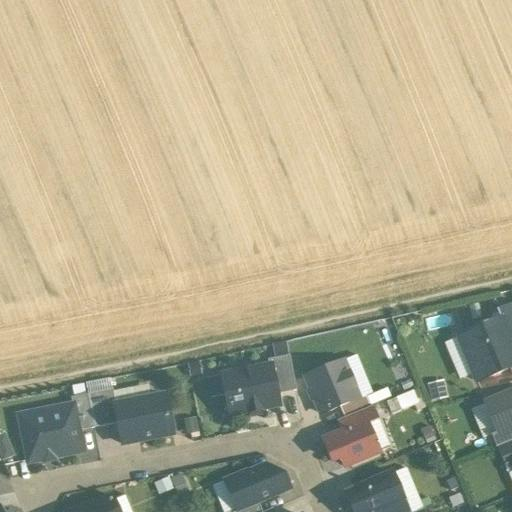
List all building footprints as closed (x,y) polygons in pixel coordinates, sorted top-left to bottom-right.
[(511,307),(500,313),(503,319),(511,339),(511,307)] [(461,337),(458,338),(473,375),(476,382),(510,368),(508,361),(511,359),(511,339),(503,319),(461,337)] [(461,337),(457,328),(440,335),(458,380),(473,375),(458,338),(461,337)] [(289,357),(267,361),(268,367),(270,366),(276,395),(296,391),(289,357)] [(347,375),(341,362),(305,377),(321,416),(339,408),(357,401),(352,388),(355,387),(349,374),(347,375)] [(268,367),(221,376),(229,417),(278,408),(276,395),(270,366),(268,367)] [(112,390),(87,395),(94,429),(117,424),(114,407),(115,406),(112,390)] [(497,434),(497,435),(511,428),(511,393),(485,406),(497,434)] [(87,395),(70,399),(71,406),(73,406),(78,432),(94,429),(87,395)] [(115,406),(114,407),(117,424),(121,445),(172,435),(164,397),(115,406)] [(339,408),(343,419),(369,408),(365,397),(357,401),(339,408)] [(71,406),(31,414),(34,431),(21,433),(28,464),(42,461),(42,462),(43,462),(43,461),(45,457),(51,456),(54,459),(55,459),(56,459),(55,458),(82,453),(78,432),(73,406),(71,406)] [(343,419),(337,422),(342,433),(365,424),(366,426),(377,422),(371,408),(369,408),(343,419)] [(342,433),(323,441),(331,461),(339,458),(343,468),(378,453),(366,426),(365,424),(342,433)] [(496,449),(511,441),(511,428),(497,435),(497,434),(490,436),(496,449)] [(14,456),(5,436),(0,438),(0,455),(2,461),(14,456)] [(511,441),(496,449),(504,469),(511,465),(511,441)] [(247,474),(246,473),(224,482),(236,510),(237,511),(257,503),(288,490),(283,477),(265,467),(247,474)] [(385,475),(374,480),(373,482),(345,494),(352,511),(380,511),(403,503),(391,475),(387,476),(385,475)] [(224,482),(211,487),(221,511),(231,511),(236,510),(224,482)] [(116,511),(111,498),(77,511),(116,511)] [(260,511),(257,503),(237,511),(236,510),(231,511),(260,511)] [(406,511),(403,503),(380,511),(406,511)]
